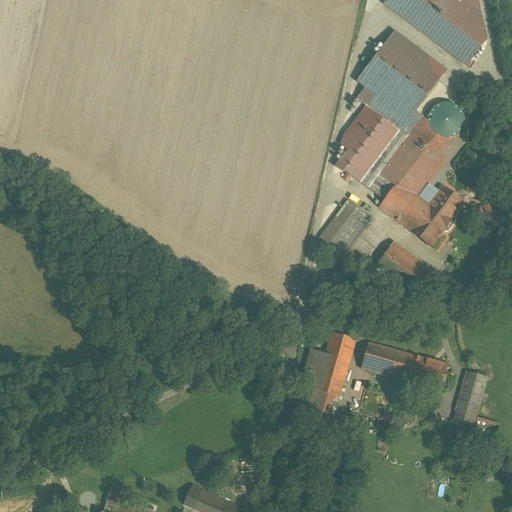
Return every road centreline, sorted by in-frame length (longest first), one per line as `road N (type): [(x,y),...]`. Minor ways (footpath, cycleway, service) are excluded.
road 1 (residential): [(511,294),(306,316),(293,348),(275,481),(253,511)]
road 2 (unknown): [(387,306),(384,270),(443,137)]
